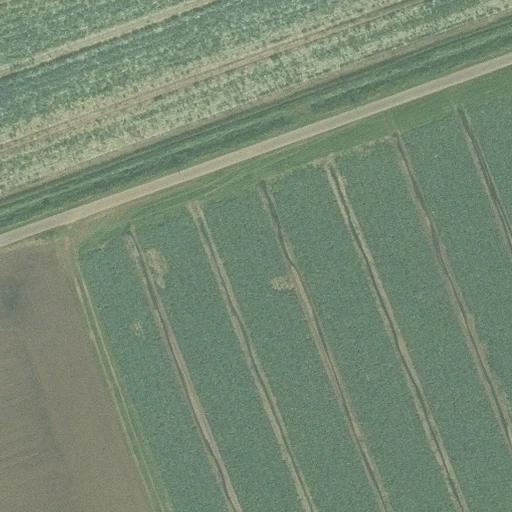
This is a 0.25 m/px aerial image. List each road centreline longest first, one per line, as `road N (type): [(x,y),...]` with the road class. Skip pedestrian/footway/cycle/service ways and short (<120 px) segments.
road 1 (track): [(0,243),(511,61)]
road 2 (track): [(54,224),(161,511)]
